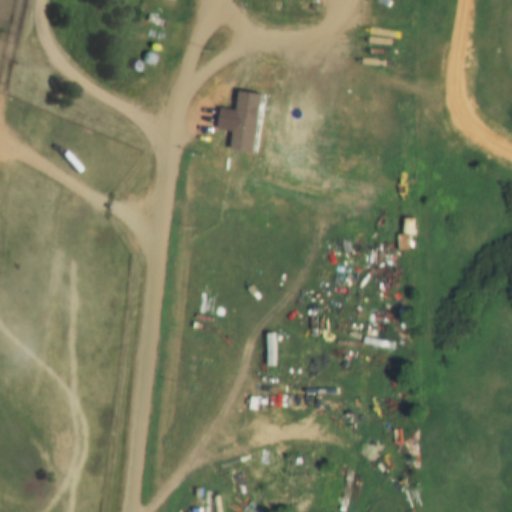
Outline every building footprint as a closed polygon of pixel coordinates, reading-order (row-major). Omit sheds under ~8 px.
[(148,63),(151,62),(154,59),(154,55),(151,52),(148,51),(144,52),(142,55),(142,59),(144,62),(148,63)] [(133,70),(136,69),(139,66),(139,62),(137,59),(133,57),(129,58),(127,61),(127,65),(129,68),(133,70)] [(245,77),(249,75),(252,72),(252,67),(250,63),(245,61),(241,63),(238,67),(238,71),(240,75),(245,77)] [(130,93),(134,92),(136,89),(136,86),(134,83),(131,82),(127,83),(125,86),(125,89),(127,92),(130,93)] [(100,246),(110,248),(114,223),(104,222),(100,246)] [(394,433),(381,433),(381,481),(394,481),(394,433)] [(311,501),(323,459),(344,464),(335,498),(324,495),(322,504),(311,501)]
